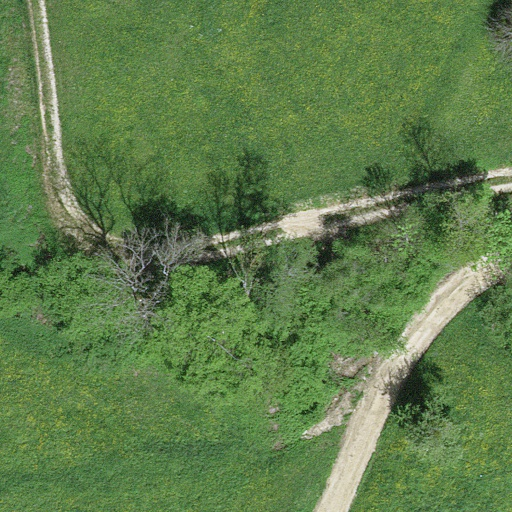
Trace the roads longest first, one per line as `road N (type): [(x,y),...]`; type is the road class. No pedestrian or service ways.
road 1 (track): [(511,177),(163,259),(112,259),(79,246),(58,201),(36,0)]
road 2 (track): [(330,511),(408,351),(463,288),(511,256)]
